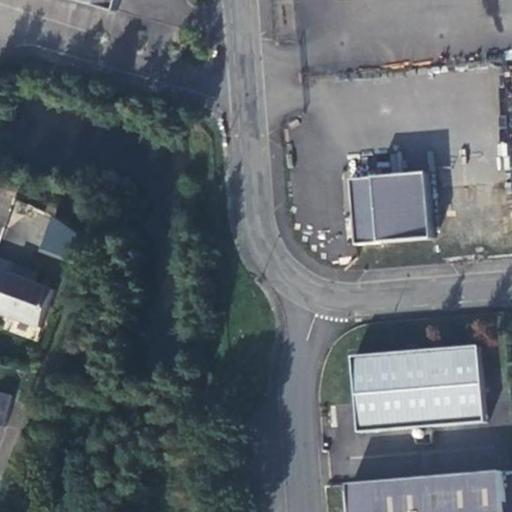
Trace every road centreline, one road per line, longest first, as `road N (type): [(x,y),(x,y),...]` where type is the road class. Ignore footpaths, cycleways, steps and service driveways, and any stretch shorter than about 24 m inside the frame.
road 1 (residential): [(243,102),(0,32)]
road 2 (unclassified): [(318,295),(291,408),(297,511)]
road 3 (unclassified): [(243,102),(264,244),(286,275),(318,295)]
road 4 (unclassified): [(318,295),(511,287)]
